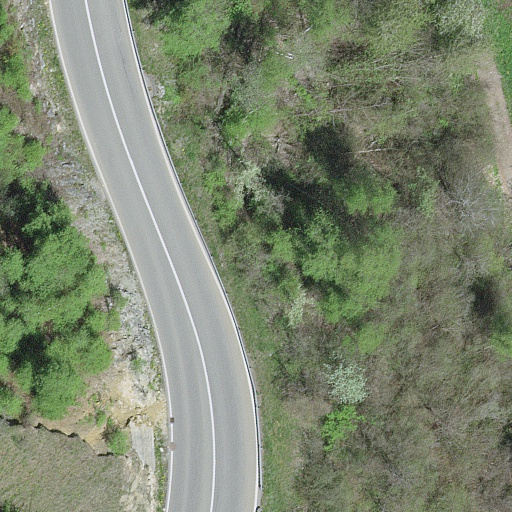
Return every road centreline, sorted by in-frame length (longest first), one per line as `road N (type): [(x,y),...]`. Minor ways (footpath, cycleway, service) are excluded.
road 1 (secondary): [(87,0),(115,121),(181,286),(207,380),(210,511)]
road 2 (track): [(460,0),(511,204)]
